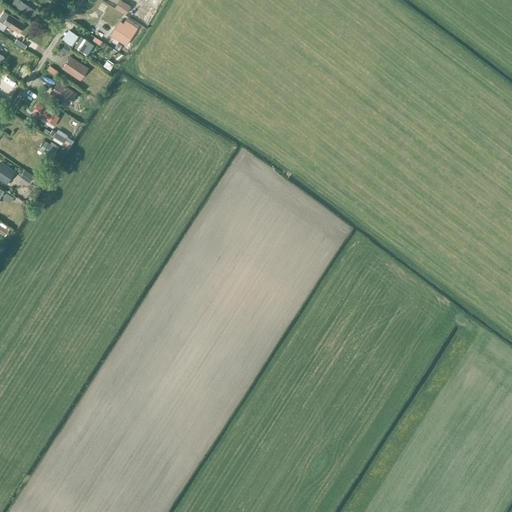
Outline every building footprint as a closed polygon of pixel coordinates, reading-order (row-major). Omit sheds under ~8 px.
[(40,8),(25,0),(14,0),(13,3),(35,16),(40,8)] [(130,7),(119,1),(115,8),(125,14),(130,7)] [(144,3),(135,17),(136,17),(134,20),(140,24),(142,21),(146,24),(155,10),(144,3)] [(0,21),(18,33),(24,23),(4,11),(0,16),(0,21)] [(138,26),(127,18),(123,23),(119,20),(109,35),(125,45),(138,26)] [(94,39),(90,45),(108,56),(111,50),(94,39)] [(115,48),(110,55),(115,60),(121,53),(115,48)] [(85,67),(70,57),(62,68),(77,78),(85,67)] [(73,92),(58,82),(50,93),(65,103),(73,92)] [(52,111),(38,102),(32,111),(46,121),(52,111)] [(62,144),(67,138),(55,130),(50,135),(62,144)] [(57,148),(43,140),(38,148),(51,157),(57,148)] [(15,170),(0,160),(0,179),(6,184),(15,170)]
